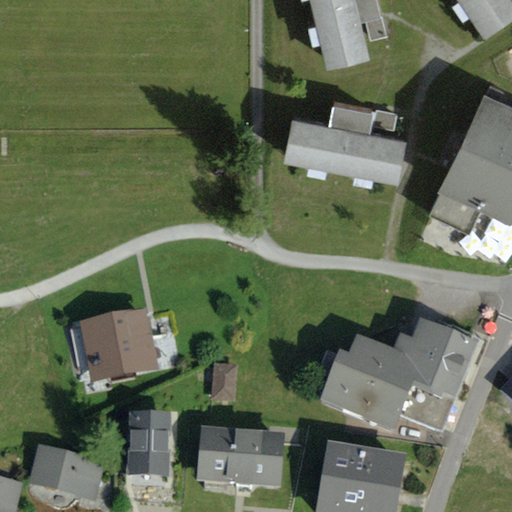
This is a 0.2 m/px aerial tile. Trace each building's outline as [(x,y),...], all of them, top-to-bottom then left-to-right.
[(313,0),(329,60),(366,51),(357,16),(379,11),(376,0),(313,0)] [(464,0),(484,29),(511,10),(511,1),(511,0),(464,0)] [(384,34),(380,16),(367,20),(371,37),(384,34)] [(504,91),(490,84),(429,213),(469,232),(484,200),(507,211),(511,199),(511,107),(498,101),(504,91)] [(293,117),(286,154),(396,176),(403,138),(367,131),(371,109),(333,101),(329,124),(293,117)] [(395,113),(377,110),(374,124),(392,127),(395,113)] [(108,366),(109,374),(152,365),(143,318),(92,328),(97,349),(89,351),(93,369),(108,366)] [(462,365),(473,339),(448,329),(444,340),(423,332),(416,348),(403,343),(396,360),(359,345),(351,365),(341,361),(325,400),(343,408),(342,411),(365,420),(367,415),(395,426),(400,415),(437,430),(464,366),(462,365)] [(235,369),(216,368),(214,399),(233,400),(235,369)] [(167,422),(134,421),(132,472),(165,473),(167,422)] [(277,487),(280,442),(208,436),(205,475),(228,477),(228,483),(237,484),(236,488),(252,489),(252,485),(277,487)] [(83,491),(93,494),(99,468),(43,454),(35,483),(82,495),(83,491)] [(331,455),(321,511),(384,511),(393,465),(331,455)] [(12,511),(18,489),(0,484),(0,511),(12,511)]
